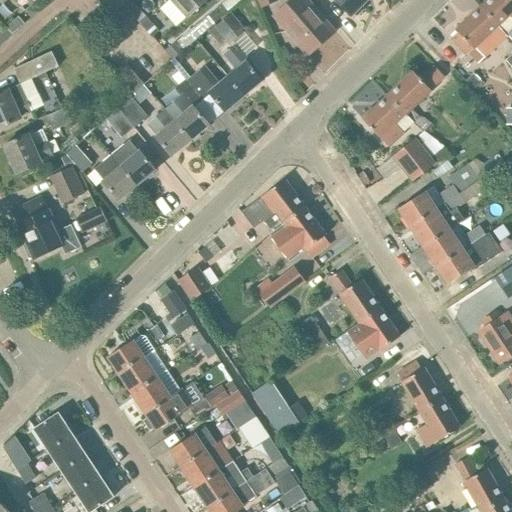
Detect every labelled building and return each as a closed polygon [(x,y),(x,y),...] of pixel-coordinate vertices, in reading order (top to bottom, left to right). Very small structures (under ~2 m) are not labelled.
[(44,6),(38,0),(35,0),(25,10),(32,17),(44,6)] [(131,0),(129,2),(124,6),(130,12),(136,19),(143,12),(131,0)] [(207,0),(173,0),(189,17),(207,0)] [(304,0),(291,0),(276,14),(311,55),(335,34),(333,31),(305,0),(304,0)] [(335,0),(350,15),(351,14),(358,15),(363,9),(363,3),(365,0),(335,0)] [(511,0),(489,0),(483,6),(500,24),(499,25),(508,34),(511,29),(511,27),(505,20),(510,15),(511,17),(511,0)] [(221,4),(209,15),(215,23),(228,12),(221,4)] [(483,6),(457,30),(459,32),(452,38),(468,55),(476,47),(484,57),(508,34),(499,25),(500,24),(483,6)] [(215,25),(230,43),(247,27),(232,10),(215,25)] [(153,15),(149,18),(143,24),(154,36),(159,30),(164,27),(153,15)] [(3,22),(13,34),(25,23),(19,16),(7,27),(3,22)] [(215,24),(211,28),(209,29),(219,42),(224,37),(215,24)] [(177,40),(164,51),(172,59),(185,49),(178,41),(177,40)] [(229,59),(221,66),(228,76),(244,95),(263,80),(247,61),(250,58),(237,43),(225,54),(229,59)] [(14,68),(20,83),(0,92),(0,127),(22,118),(20,115),(33,109),(28,98),(38,93),(31,78),(38,75),(40,79),(48,76),(46,72),(58,66),(52,51),(14,68)] [(127,65),(117,74),(133,93),(144,83),(127,65)] [(206,65),(187,81),(204,101),(212,94),(225,110),(244,95),(228,76),(220,83),(206,65)] [(414,72),(389,96),(414,122),(425,131),(432,122),(425,117),(420,116),(412,108),(432,90),(430,89),(444,75),(436,66),(422,80),(414,72)] [(166,109),(191,139),(209,125),(195,108),(204,101),(187,81),(177,68),(176,69),(177,70),(171,75),(179,84),(174,88),(181,96),(174,102),(166,109)] [(473,73),(466,81),(474,90),(482,82),(473,73)] [(389,96),(364,120),(389,145),(404,131),(405,132),(414,122),(389,96)] [(132,97),(120,108),(135,126),(148,116),(132,97)] [(66,107),(47,115),(53,130),(72,122),(66,107)] [(135,126),(120,108),(106,119),(122,137),(135,126)] [(191,139),(166,109),(157,116),(148,123),(157,134),(156,135),(172,155),(191,139)] [(53,154),(47,141),(47,140),(42,129),(29,135),(29,134),(6,144),(18,173),(41,162),(40,159),(53,154)] [(67,155),(69,153),(76,146),(76,145),(80,141),(73,133),(59,146),(66,153),(66,154),(67,155)] [(435,162),(434,161),(416,137),(392,156),(412,181),(435,162)] [(122,146),(113,153),(137,183),(156,168),(140,149),(139,150),(130,139),(121,146),(122,146)] [(91,163),(76,146),(69,153),(76,162),(83,171),(91,163)] [(137,183),(113,153),(104,160),(95,167),(104,178),(103,179),(119,198),(137,183)] [(82,172),(83,171),(76,162),(56,172),(57,173),(50,176),(62,203),(85,193),(83,189),(88,187),(80,171),(76,173),(73,166),(76,164),(82,172)] [(399,208),(411,227),(460,194),(480,180),(479,180),(469,164),(448,177),(453,185),(439,194),(433,185),(399,208)] [(363,171),(358,175),(365,184),(370,181),(363,171)] [(411,227),(424,245),(458,223),(464,219),(457,208),(465,203),(465,202),(486,188),(480,179),(479,180),(480,180),(460,194),(411,227)] [(286,219),(288,222),(306,208),(285,180),(242,212),(255,229),(265,221),(271,230),(286,219)] [(12,210),(33,257),(62,243),(67,254),(83,247),(73,225),(58,231),(42,196),(12,210)] [(325,235),(306,208),(288,222),(288,223),(270,236),(290,260),(307,247),(314,256),(330,244),(324,236),(325,235)] [(424,245),(436,264),(485,232),(480,225),(465,234),(458,223),(424,245)] [(489,229),(485,232),(436,264),(448,283),(474,266),(475,267),(502,250),(489,229)] [(205,246),(213,256),(221,250),(213,240),(205,246)] [(205,246),(197,252),(205,262),(213,256),(205,246)] [(511,265),(494,277),(507,296),(511,292),(511,265)] [(212,286),(198,266),(178,280),(191,300),(212,286)] [(273,284),(259,294),(270,309),(306,282),(295,268),(273,284)] [(349,329),(361,322),(381,308),(361,280),(352,286),(341,271),(332,277),(342,293),(341,294),(356,316),(345,323),(349,329)] [(174,293),(162,300),(173,317),(185,309),(174,293)] [(366,359),(380,350),(381,350),(401,336),(381,308),(361,322),(347,331),(366,359)] [(486,326),(479,331),(499,362),(511,353),(511,317),(508,312),(502,316),(499,318),(486,326)] [(188,313),(171,324),(177,334),(195,324),(188,313)] [(312,316),(311,315),(302,322),(320,349),(330,342),(320,328),(324,326),(316,313),(312,316)] [(189,338),(197,350),(207,343),(200,331),(189,338)] [(108,357),(119,374),(145,356),(134,339),(108,357)] [(216,356),(207,343),(197,350),(206,363),(216,356)] [(145,356),(119,374),(132,393),(158,376),(168,369),(155,350),(145,356)] [(418,362),(399,373),(421,411),(441,398),(424,369),(423,370),(418,362)] [(145,413),(181,389),(168,369),(158,376),(132,393),(145,413)] [(251,392),(280,435),(299,422),(271,379),(251,392)] [(221,385),(205,396),(205,397),(213,408),(216,406),(217,405),(239,390),(232,380),(222,387),(221,385)] [(154,426),(156,429),(182,412),(192,405),(182,388),(181,389),(145,413),(146,414),(142,418),(148,428),(154,426)] [(239,390),(217,405),(223,415),(246,400),(239,390)] [(441,398),(421,411),(429,423),(418,429),(429,446),(459,428),(441,398)] [(246,401),(227,414),(237,430),(239,428),(257,417),(250,406),(246,401)] [(59,413),(34,429),(48,450),(73,434),(59,413)] [(385,414),(374,421),(382,434),(393,427),(385,414)] [(257,417),(239,428),(253,449),(260,445),(261,444),(271,437),(263,426),(257,417)] [(170,451),(181,467),(206,450),(217,443),(206,427),(196,434),(170,451)] [(393,427),(382,434),(386,441),(387,440),(391,447),(401,441),(393,427)] [(73,434),(48,450),(54,459),(61,470),(62,471),(87,455),(73,434)] [(16,436),(4,448),(10,458),(25,449),(16,436)] [(220,471),(206,450),(181,467),(194,487),(220,471)] [(87,455),(62,471),(75,492),(100,476),(87,455)] [(284,458),(275,463),(281,473),(290,467),(284,458)] [(466,482),(483,511),(505,499),(488,470),(478,475),(468,458),(458,464),(468,481),(466,482)] [(234,462),(220,471),(194,487),(207,508),(247,482),(234,462)] [(28,463),(17,470),(26,483),(37,476),(28,463)] [(274,464),(266,469),(272,478),(281,473),(275,463),(274,464)] [(290,469),(275,480),(285,495),(301,485),(290,469)] [(100,476),(75,492),(88,511),(90,511),(114,496),(100,476)] [(256,496),(247,482),(207,508),(210,511),(237,511),(244,507),(242,505),(256,496)] [(285,495),(280,498),(288,510),(308,496),(301,485),(285,495)] [(29,500),(35,511),(55,511),(44,491),(29,500)] [(511,511),(505,499),(483,511),(511,511)] [(0,511),(12,511),(0,500),(0,511)]
